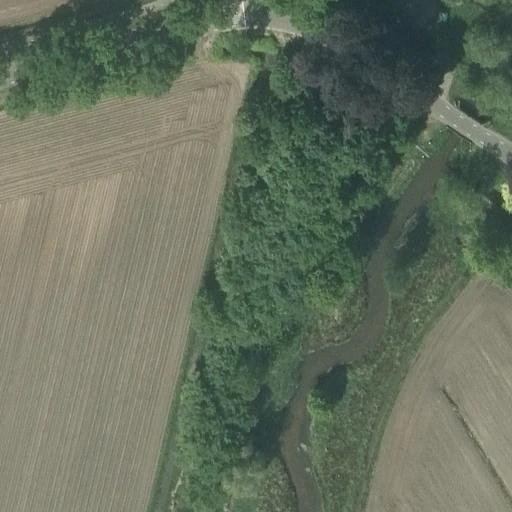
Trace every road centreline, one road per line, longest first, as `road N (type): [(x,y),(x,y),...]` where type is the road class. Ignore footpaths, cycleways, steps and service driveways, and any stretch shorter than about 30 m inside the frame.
road 1 (unclassified): [(0,80),(202,26),(289,17)]
road 2 (unclassified): [(511,159),(289,17)]
